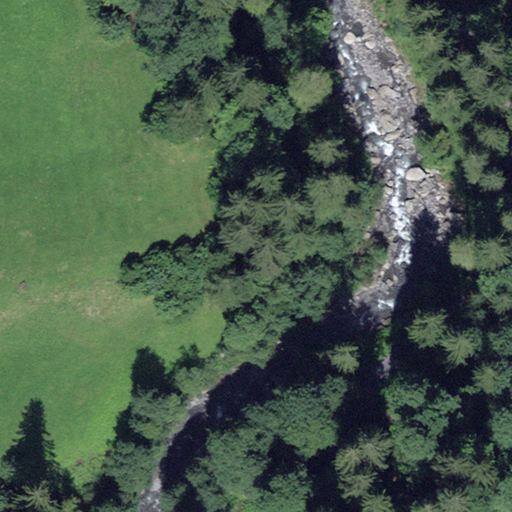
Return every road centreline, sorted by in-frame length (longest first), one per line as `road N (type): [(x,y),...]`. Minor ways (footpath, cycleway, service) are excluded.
road 1 (track): [(511,196),(429,328),(378,371),(342,431),(273,511)]
road 2 (track): [(402,0),(463,33),(511,119)]
